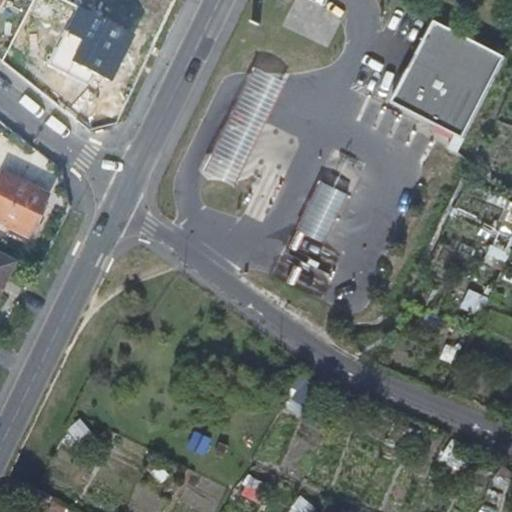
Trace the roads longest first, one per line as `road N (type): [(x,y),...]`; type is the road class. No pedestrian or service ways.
road 1 (residential): [(511,436),(326,354),(124,195)]
road 2 (tertiary): [(0,452),(124,195)]
road 3 (tertiary): [(124,195),(221,0)]
road 4 (residential): [(0,91),(124,195)]
